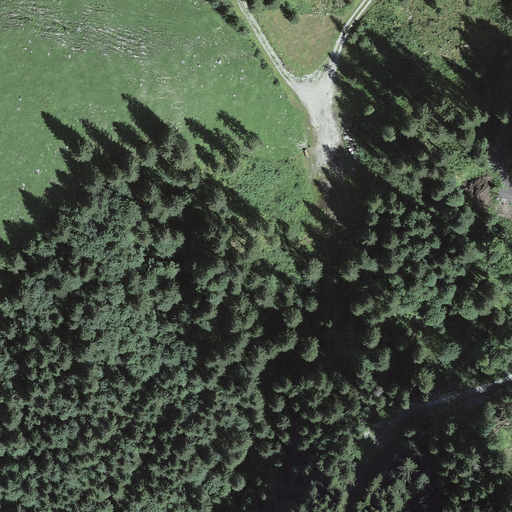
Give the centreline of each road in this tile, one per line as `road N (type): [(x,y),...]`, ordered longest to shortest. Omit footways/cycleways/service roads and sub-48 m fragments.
road 1 (track): [(240,0),(285,77),(309,90),(334,73),(367,0)]
road 2 (track): [(511,375),(392,418)]
